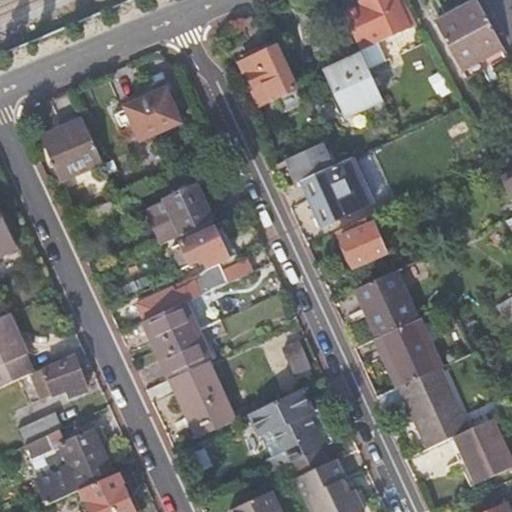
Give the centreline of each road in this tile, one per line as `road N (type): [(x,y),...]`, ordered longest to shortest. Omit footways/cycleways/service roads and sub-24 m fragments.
road 1 (residential): [(411,511),(179,19)]
road 2 (residential): [(0,112),(182,511)]
road 3 (residential): [(179,19),(0,90)]
